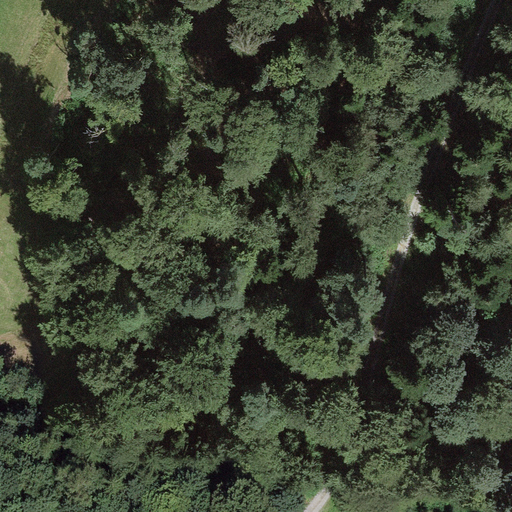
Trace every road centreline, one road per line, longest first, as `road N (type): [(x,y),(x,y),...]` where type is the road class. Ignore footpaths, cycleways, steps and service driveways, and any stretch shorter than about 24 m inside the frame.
road 1 (track): [(313,511),(341,457),(444,114),(496,0)]
road 2 (track): [(317,511),(391,458),(511,290)]
